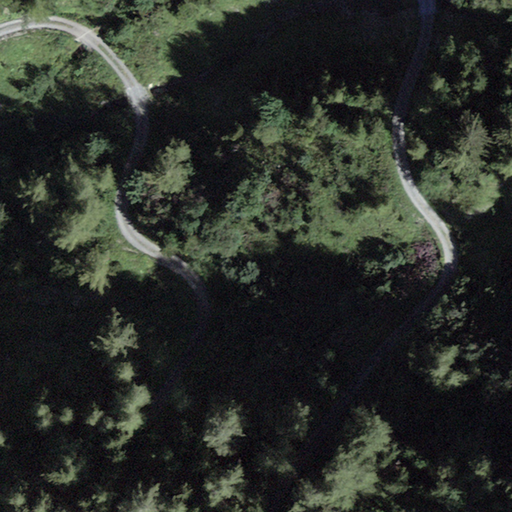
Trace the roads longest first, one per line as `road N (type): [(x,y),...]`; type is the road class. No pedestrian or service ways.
road 1 (track): [(0,30),(33,22),(67,26),(130,86),(143,130),(122,193),(125,225),(183,265),(207,300),(204,330),(145,428),(121,511)]
road 2 (track): [(266,511),(385,345),(429,320),(450,281),(450,243),(413,187),(403,143),(405,99),(425,40),(423,0)]
